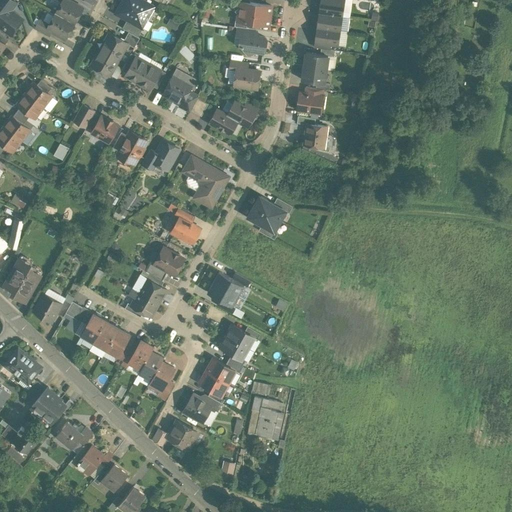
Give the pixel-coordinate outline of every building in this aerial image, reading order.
[(17,3),(13,0),(0,0),(0,3),(2,5),(2,4),(11,11),(17,3)] [(70,0),(65,0),(65,1),(63,5),(60,6),(56,13),(74,23),(83,7),(70,0)] [(155,6),(143,0),(123,0),(124,1),(122,5),(122,4),(120,5),(115,13),(127,19),(143,28),(155,6)] [(340,2),(329,0),(321,0),(320,13),(342,16),(344,2),(340,1),(340,2)] [(251,2),(240,1),(237,20),(248,21),(269,25),(272,5),(251,2)] [(11,11),(2,4),(2,5),(0,7),(0,25),(11,34),(22,19),(11,11)] [(74,23),(56,13),(52,19),(53,22),(51,26),(49,29),(52,31),(66,39),(74,23)] [(342,16),(320,13),(318,27),(340,31),(342,16)] [(143,28),(127,19),(122,28),(129,31),(138,36),(143,28)] [(51,26),(40,20),(35,28),(49,36),(52,31),(49,29),(51,26)] [(179,23),(174,20),(170,27),(175,30),(179,23)] [(237,20),(236,20),(235,26),(237,27),(247,28),(248,21),(237,20)] [(247,28),(237,27),(235,35),(242,36),(241,45),(249,55),(254,51),(263,52),(265,50),(267,39),(265,36),(254,35),(255,29),(247,28)] [(340,31),(318,27),(316,41),(330,43),(338,44),(340,31)] [(138,36),(129,31),(124,40),(128,42),(127,43),(134,47),(140,38),(138,36)] [(8,39),(0,32),(0,40),(5,44),(8,39)] [(124,40),(112,33),(109,34),(100,49),(118,59),(127,43),(128,42),(124,40)] [(330,43),(316,41),(315,47),(321,48),(329,49),(330,43)] [(118,59),(100,49),(91,65),(109,75),(118,59)] [(320,54),(306,52),(304,66),(326,69),(328,55),(320,54)] [(131,53),(122,69),(127,71),(136,56),(131,53)] [(148,63),(136,56),(127,71),(125,75),(137,82),(148,63)] [(248,62),(230,60),(229,67),(237,68),(237,67),(247,69),(248,62)] [(161,69),(148,63),(137,82),(150,89),(152,85),(161,69)] [(326,69),(304,66),(302,80),(316,82),(324,83),(326,69)] [(247,69),(237,67),(237,68),(235,84),(257,87),(259,70),(247,69)] [(161,69),(152,85),(157,88),(166,72),(161,69)] [(195,79),(177,69),(173,78),(170,78),(168,82),(169,84),(164,94),(180,103),(182,104),(189,91),(195,79)] [(51,88),(40,80),(37,85),(47,92),(51,88)] [(37,85),(34,82),(25,93),(43,107),(52,96),(37,85)] [(316,88),(306,86),(305,93),(323,95),(323,89),(316,88)] [(198,96),(189,91),(182,104),(180,103),(178,107),(189,113),(191,110),(198,98),(198,96)] [(305,93),(300,92),(298,109),(311,111),(311,108),(321,109),(323,95),(305,93)] [(43,107),(25,93),(17,104),(20,107),(30,115),(35,118),(43,107)] [(208,104),(198,98),(191,110),(201,116),(208,104)] [(245,106),(235,100),(228,114),(238,120),(248,126),(256,112),(245,106)] [(258,106),(248,101),(245,106),(256,112),(258,106)] [(95,111),(82,104),(73,119),(86,127),(87,126),(94,112),(95,111)] [(30,115),(20,107),(17,112),(27,119),(30,115)] [(228,114),(217,109),(210,123),(231,134),(238,120),(228,114)] [(27,119),(17,112),(13,117),(23,124),(27,119)] [(101,116),(94,112),(87,126),(93,130),(101,116)] [(113,121),(108,118),(107,118),(101,115),(101,116),(93,130),(92,132),(109,142),(118,124),(112,121),(113,121)] [(13,117),(12,116),(4,127),(21,140),(30,129),(23,124),(13,117)] [(316,118),(298,116),(297,123),(307,124),(307,123),(315,124),(316,118)] [(315,124),(307,123),(307,124),(304,143),(324,146),(327,126),(315,124)] [(21,140),(4,127),(0,131),(0,141),(7,147),(13,151),(21,140)] [(147,140),(130,131),(128,135),(119,151),(116,155),(126,160),(129,160),(135,163),(147,140)] [(128,135),(122,132),(113,147),(119,151),(128,135)] [(156,152),(151,160),(152,160),(156,162),(155,163),(156,166),(161,168),(163,168),(164,166),(168,169),(180,149),(171,144),(171,143),(163,139),(156,152)] [(55,155),(64,160),(70,147),(61,143),(55,155)] [(156,152),(150,149),(142,163),(148,167),(152,160),(151,160),(156,152)] [(223,172),(192,155),(183,171),(198,179),(200,186),(194,197),(212,207),(226,183),(223,172)] [(12,202),(24,208),(27,200),(15,195),(12,202)] [(274,203),(261,196),(255,206),(280,220),(286,210),(274,203)] [(293,206),(277,197),(274,203),(286,210),(289,212),(293,206)] [(280,220),(255,206),(249,217),(262,224),(274,231),(275,230),(280,220)] [(195,216),(179,207),(176,214),(180,217),(191,223),(195,216)] [(191,223),(180,217),(172,232),(190,242),(193,242),(201,228),(191,223)] [(16,218),(9,245),(9,246),(16,250),(24,221),(16,218)] [(274,231),(262,224),(258,230),(274,239),(278,232),(275,230),(274,231)] [(9,245),(0,236),(0,251),(2,253),(9,246),(9,245)] [(184,258),(166,248),(157,264),(168,271),(175,274),(184,258)] [(26,261),(19,257),(4,285),(13,291),(12,293),(16,295),(15,296),(26,302),(41,276),(37,273),(36,271),(31,268),(30,265),(26,263),(26,261)] [(168,271),(157,264),(152,261),(146,271),(149,273),(163,281),(168,271)] [(232,278),(219,271),(213,281),(238,295),(244,285),(232,278)] [(251,281),(235,272),(232,278),(244,285),(247,287),(251,281)] [(163,281),(149,273),(146,279),(161,287),(164,281),(163,281)] [(161,287),(146,279),(139,292),(159,303),(166,290),(161,287)] [(238,295),(213,281),(207,292),(220,299),(232,306),(233,305),(238,295)] [(159,303),(139,292),(131,305),(143,312),(151,317),(159,303)] [(61,303),(45,294),(34,313),(51,322),(56,313),(61,304),(61,303)] [(71,303),(63,299),(61,303),(61,304),(56,313),(64,317),(65,314),(71,303)] [(232,306),(220,299),(217,305),(232,314),(236,307),(233,305),(232,306)] [(71,303),(65,314),(71,317),(78,305),(72,302),(71,303)] [(131,305),(128,303),(125,309),(140,317),(143,312),(131,305)] [(83,307),(78,305),(71,317),(76,320),(83,307)] [(88,310),(83,307),(76,320),(81,323),(88,310)] [(88,310),(81,323),(87,325),(94,313),(88,310)] [(107,320),(94,313),(87,325),(82,334),(95,341),(107,320)] [(119,327),(107,320),(95,341),(107,348),(119,327)] [(245,331),(232,324),(226,335),(248,347),(254,337),(254,336),(245,331)] [(260,333),(247,326),(245,331),(254,336),(254,337),(257,339),(260,333)] [(119,328),(119,327),(107,348),(106,349),(117,355),(118,356),(124,346),(130,334),(124,330),(123,330),(119,328)] [(248,347),(226,335),(220,346),(232,353),(242,358),(248,347)] [(154,347),(141,340),(134,352),(130,360),(131,360),(129,363),(141,369),(152,350),(154,347)] [(129,349),(124,346),(118,356),(117,355),(115,359),(122,363),(129,349)] [(134,352),(129,349),(122,363),(128,366),(129,363),(131,360),(130,360),(134,352)] [(164,357),(152,350),(141,369),(140,372),(152,379),(162,360),(164,357)] [(18,351),(5,368),(27,386),(31,381),(24,375),(34,364),(27,359),(28,358),(18,351)] [(242,358),(232,353),(229,358),(243,366),(242,365),(245,360),(242,358)] [(226,364),(213,357),(206,370),(229,383),(236,370),(226,364)] [(243,366),(229,358),(226,364),(236,370),(240,373),(243,366)] [(152,379),(148,385),(160,391),(161,389),(162,389),(167,380),(174,367),(162,360),(152,379)] [(34,364),(24,375),(31,381),(41,368),(34,363),(34,364)] [(229,383),(206,370),(200,382),(212,389),(222,395),(222,394),(229,383)] [(167,380),(162,389),(161,389),(160,391),(158,395),(164,399),(173,383),(167,380)] [(255,381),(253,391),(270,395),(272,384),(255,381)] [(35,384),(24,398),(30,402),(41,388),(35,384)] [(222,395),(212,389),(208,396),(219,402),(222,404),(226,397),(222,394),(222,395)] [(47,390),(31,410),(50,426),(60,413),(66,406),(65,406),(60,402),(61,400),(47,390)] [(203,400),(193,394),(183,412),(203,422),(211,408),(208,406),(209,404),(203,400)] [(208,396),(206,394),(203,400),(209,404),(208,406),(211,408),(214,410),(219,402),(208,396)] [(240,401),(246,404),(249,398),(242,395),(240,401)] [(279,402),(255,397),(253,405),(261,406),(278,410),(279,402)] [(74,405),(68,401),(65,406),(66,406),(60,413),(65,416),(74,405)] [(261,406),(253,405),(252,410),(253,410),(248,434),(254,435),(261,406)] [(278,410),(261,406),(254,435),(272,439),(278,412),(278,410)] [(283,413),(278,412),(272,439),(277,440),(283,413)] [(242,435),(244,423),(236,421),(234,434),(242,435)] [(197,433),(178,422),(169,438),(188,449),(197,433)] [(80,434),(67,424),(56,437),(72,449),(80,440),(83,436),(80,434)] [(93,434),(84,428),(80,434),(83,436),(80,440),(85,444),(93,434)] [(18,438),(8,430),(0,439),(11,447),(12,446),(11,446),(18,438)] [(167,435),(158,430),(152,441),(161,446),(167,435)] [(36,443),(21,431),(17,435),(19,437),(18,438),(11,446),(12,446),(25,457),(36,443)] [(104,456),(91,446),(76,467),(87,475),(97,462),(99,463),(104,457),(104,456)] [(112,456),(107,452),(104,456),(104,457),(99,463),(104,467),(112,456)] [(235,465),(223,462),(220,478),(231,480),(235,465)] [(105,476),(101,481),(101,482),(114,492),(127,475),(113,465),(105,476)] [(105,476),(100,472),(93,481),(98,485),(101,482),(101,481),(105,476)] [(121,502),(118,506),(118,507),(124,511),(126,509),(130,511),(138,511),(140,509),(138,507),(145,498),(133,488),(121,502)] [(117,499),(107,511),(108,511),(114,511),(118,507),(118,506),(121,502),(117,499)]
